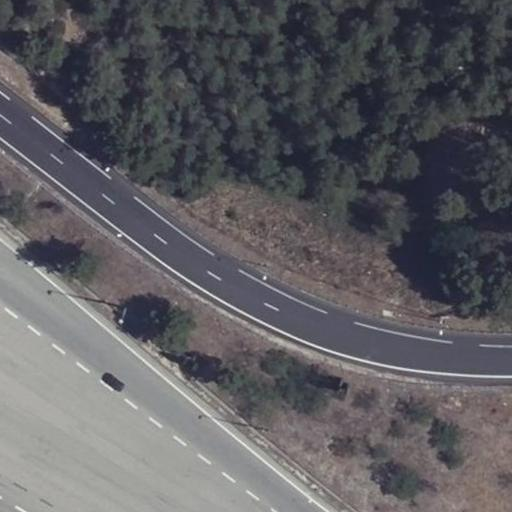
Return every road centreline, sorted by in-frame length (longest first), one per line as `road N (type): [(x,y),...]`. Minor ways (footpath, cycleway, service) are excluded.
road 1 (motorway): [(511,360),(414,354),(305,325),(172,249),(0,114)]
road 2 (motorway): [(296,511),(0,283)]
